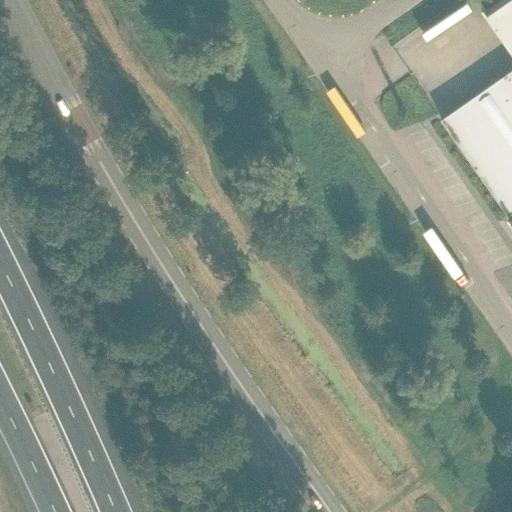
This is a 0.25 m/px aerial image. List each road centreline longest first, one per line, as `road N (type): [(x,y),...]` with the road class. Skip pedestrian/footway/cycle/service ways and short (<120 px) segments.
road 1 (tertiary): [(329,511),(75,124),(13,0)]
road 2 (unclassified): [(508,331),(317,58)]
road 3 (motorway): [(112,511),(0,260)]
road 4 (track): [(379,511),(486,423),(508,331)]
